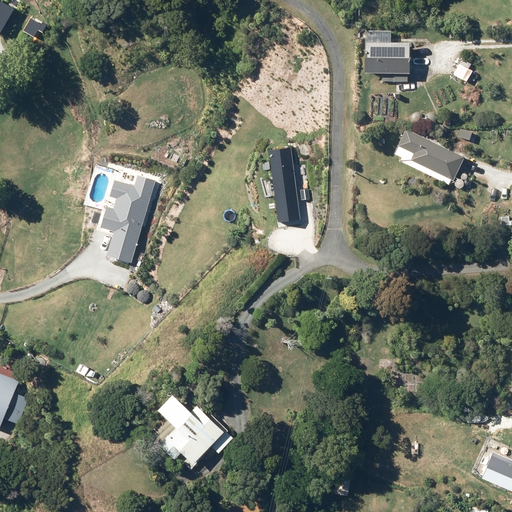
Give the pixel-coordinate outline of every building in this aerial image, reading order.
[(380,13),(381,0),(366,0),(365,11),(380,13)] [(12,11),(0,4),(0,29),(0,30),(12,11)] [(363,40),(388,41),(388,31),(364,30),(363,40)] [(382,74),(382,81),(409,81),(410,43),(364,42),(364,73),(382,74)] [(468,68),(470,64),(462,59),(453,74),(466,82),(473,70),(468,68)] [(398,91),(412,92),(412,83),(398,83),(398,91)] [(393,154),(401,158),(400,161),(449,185),(451,180),(453,181),(464,157),(405,129),(393,154)] [(300,218),(296,192),(275,195),(278,221),(300,218)] [(272,230),(265,219),(256,226),(263,236),(272,230)] [(131,263),(139,239),(111,231),(103,254),(131,263)] [(0,370),(0,420),(2,416),(18,422),(28,397),(13,391),(18,378),(0,370)] [(392,375),(391,391),(403,391),(403,375),(392,375)] [(175,427),(159,445),(174,459),(180,452),(193,465),(223,432),(196,406),(190,412),(172,395),(158,411),(175,427)] [(212,448),(219,453),(233,437),(227,432),(212,448)] [(483,476),(481,479),(511,491),(511,459),(494,452),(487,467),(483,465),(479,474),(483,476)] [(337,478),(334,493),(347,496),(350,480),(337,478)]
